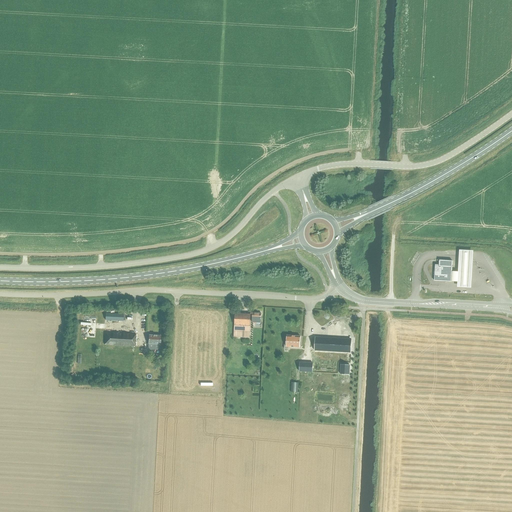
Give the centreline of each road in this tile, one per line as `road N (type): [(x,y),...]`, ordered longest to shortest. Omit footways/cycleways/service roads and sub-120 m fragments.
road 1 (unclassified): [(0,294),(152,289),(316,298),(339,286)]
road 2 (unclassified): [(0,267),(102,266),(199,252),(296,177)]
road 3 (primary): [(0,280),(135,276),(271,249)]
road 4 (tertiary): [(296,177),(343,163),(431,163),(511,113)]
road 5 (unclassified): [(353,511),(364,301)]
road 6 (primary): [(511,130),(391,202)]
road 7 (secondary): [(364,301),(500,307)]
